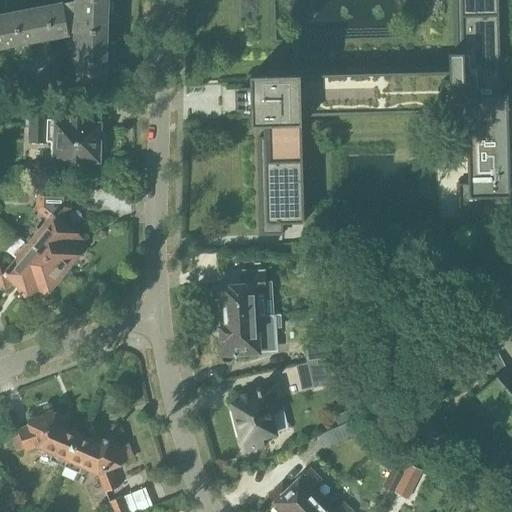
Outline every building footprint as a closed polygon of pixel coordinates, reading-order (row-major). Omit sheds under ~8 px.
[(81,0),(79,79),(105,80),(107,0),(81,0)] [(454,0),(456,55),(449,55),(449,66),(269,71),(269,77),(250,77),(250,88),(240,89),(241,117),(251,117),(251,127),(264,127),(264,137),(258,137),(261,235),(284,234),(283,224),(304,223),(301,114),(466,110),(468,184),(458,184),(459,212),(481,211),(481,199),(510,198),(510,172),(509,161),(509,145),(511,145),(511,90),(507,90),(501,90),(498,0),(454,0)] [(481,199),(481,211),(511,210),(511,0),(498,0),(501,90),(507,90),(511,90),(511,145),(509,145),(509,161),(510,172),(510,198),(481,199)] [(0,47),(68,35),(63,9),(0,20),(0,47)] [(0,84),(0,94),(33,96),(34,86),(0,84)] [(30,117),(29,143),(46,144),(46,142),(56,142),(55,169),(98,170),(98,152),(102,152),(104,149),(105,138),(102,135),(99,135),(99,117),(70,116),(70,119),(56,119),(56,120),(47,120),(47,118),(30,117)] [(40,228),(28,243),(62,270),(82,247),(73,240),(77,234),(62,222),(60,220),(66,212),(69,208),(70,190),(53,190),(37,190),(37,199),(37,210),(49,221),(42,229),(40,228)] [(0,283),(7,289),(13,282),(28,295),(34,288),(42,295),(62,270),(28,243),(15,258),(17,260),(9,269),(0,261),(0,283)] [(212,292),(212,293),(212,294),(212,295),(213,296),(213,297),(214,298),(215,298),(216,299),(217,299),(218,299),(220,299),(222,320),(255,318),(255,316),(272,315),(270,288),(266,288),(265,271),(242,272),(243,285),(218,286),(217,286),(216,287),(215,287),(214,287),(214,288),(213,288),(213,289),(212,290),(212,291),(212,292)] [(222,327),(219,327),(221,357),(221,358),(221,359),(222,361),(223,362),(224,363),(225,363),(227,363),(228,363),(230,363),(231,362),(232,361),(233,360),(232,355),(259,353),(274,352),(273,329),(282,329),(281,315),(272,315),(255,316),(255,318),(222,320),(222,327)] [(305,351),(307,361),(331,356),(329,345),(305,351)] [(331,356),(307,361),(314,389),(337,383),(331,356)] [(511,438),(511,395),(501,382),(479,401),(511,438)] [(243,402),(232,405),(245,451),(263,446),(261,439),(275,435),(270,412),(282,409),(276,385),(263,388),(263,389),(241,395),(243,402)] [(31,426),(18,432),(25,449),(25,451),(40,446),(69,459),(79,436),(59,427),(53,412),(48,413),(46,410),(31,416),(32,419),(29,420),(31,426)] [(406,437),(415,428),(406,419),(398,428),(406,437)] [(323,449),(361,432),(356,422),(319,439),(323,449)] [(18,432),(10,435),(16,453),(25,449),(18,432)] [(79,436),(69,459),(98,472),(106,493),(118,488),(111,469),(134,460),(128,444),(118,448),(115,438),(111,440),(110,438),(96,443),(79,436)] [(409,465),(404,476),(395,493),(408,500),(422,471),(409,465)] [(310,468),(289,489),(282,482),(268,496),(274,503),(273,505),(274,506),(272,508),(276,511),(311,511),(323,500),(311,488),(320,479),(310,468)] [(383,487),(395,493),(404,476),(392,470),(383,487)] [(112,511),(128,511),(122,497),(109,502),(112,511)] [(334,511),(323,500),(311,511),(353,511),(344,502),(334,511)]
